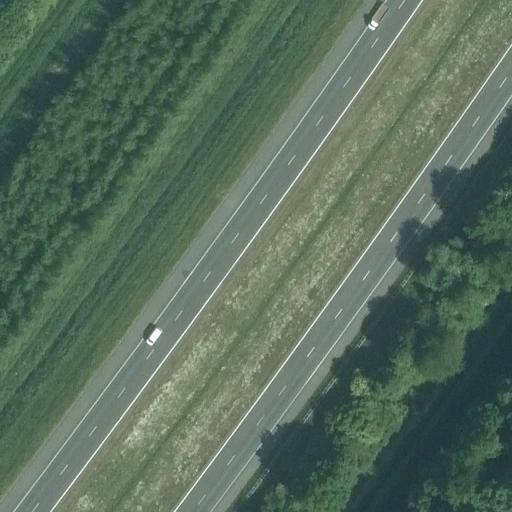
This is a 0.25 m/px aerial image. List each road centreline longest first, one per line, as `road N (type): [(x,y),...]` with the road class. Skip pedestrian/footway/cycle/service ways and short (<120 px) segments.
road 1 (motorway): [(406,0),(33,511)]
road 2 (motorway): [(190,511),(511,71)]
